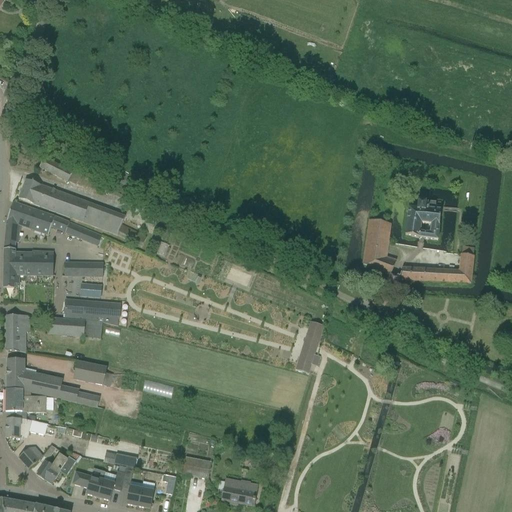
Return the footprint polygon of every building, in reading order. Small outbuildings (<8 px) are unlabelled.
[(28,8),(21,11),(24,18),(31,16),(28,8)] [(39,169),(67,183),(72,173),(64,169),(64,170),(44,159),(39,169)] [(414,176),(415,166),(408,164),(406,174),(414,176)] [(117,236),(117,235),(142,247),(147,238),(121,226),(125,218),(47,189),(26,181),(19,200),(82,224),(117,236)] [(407,226),(405,237),(418,239),(427,240),(438,242),(440,211),(436,210),(437,203),(418,201),(417,210),(409,209),(406,226),(407,226)] [(30,230),(37,211),(14,204),(7,222),(5,244),(15,246),(16,244),(18,244),(21,227),(30,230)] [(56,218),(46,215),(37,211),(30,230),(40,234),(49,237),(52,229),(56,218)] [(56,218),(52,229),(82,242),(87,230),(68,222),(56,218)] [(390,276),(394,267),(396,262),(386,259),(389,239),(391,224),(369,221),(363,265),(390,276)] [(82,242),(97,248),(98,247),(102,237),(87,230),(82,242)] [(398,281),(471,285),(474,258),(473,258),(474,249),(462,248),(462,252),(461,255),(460,272),(403,269),(399,279),(398,281)] [(15,269),(15,277),(25,277),(25,267),(25,256),(15,256),(15,253),(15,250),(4,250),(4,260),(11,260),(10,269),(15,269)] [(31,267),(25,267),(25,277),(38,277),(38,267),(43,268),(44,254),(32,254),(31,267)] [(38,277),(53,278),(53,256),(53,254),(44,254),(43,268),(38,267),(38,277)] [(15,290),(15,277),(15,269),(10,269),(11,260),(4,260),(3,290),(15,290)] [(103,278),(103,265),(90,265),(90,278),(103,278)] [(389,286),(391,287),(393,288),(395,288),(397,285),(398,281),(399,279),(395,278),(390,276),(389,279),(386,285),(389,286)] [(64,318),(64,321),(85,322),(102,324),(118,328),(118,318),(109,317),(93,316),(94,304),(83,303),(74,302),(65,302),(64,318)] [(30,317),(25,317),(6,317),(6,352),(7,352),(7,354),(8,354),(8,352),(26,354),(26,334),(30,334),(30,317)] [(84,339),(85,323),(85,322),(64,321),(49,319),(47,336),(84,339)] [(304,344),(301,352),(296,371),(309,374),(309,373),(312,366),(313,361),(314,356),(317,348),(323,328),(311,324),(304,344)] [(24,374),(24,361),(8,361),(8,360),(7,360),(7,361),(6,361),(6,389),(6,391),(31,395),(31,392),(77,402),(76,405),(97,409),(100,398),(79,393),(79,391),(61,388),(63,382),(24,374)] [(108,369),(78,362),(73,381),(103,388),(110,389),(113,376),(107,375),(108,369)] [(142,391),(171,399),(174,388),(145,380),(142,391)] [(31,395),(6,391),(6,393),(6,414),(6,417),(27,418),(27,414),(46,415),(47,409),(46,402),(46,400),(31,400),(31,395)] [(26,421),(27,418),(6,417),(6,420),(5,439),(23,440),(23,438),(28,438),(29,433),(45,436),(47,426),(26,421)] [(73,431),(72,438),(81,440),(82,433),(73,431)] [(51,447),(44,457),(49,461),(56,450),(51,447)] [(29,450),(18,459),(29,471),(39,461),(29,450)] [(45,482),(52,486),(60,473),(67,477),(76,464),(69,459),(67,461),(59,456),(51,467),(45,463),(37,476),(45,482)] [(105,456),(105,462),(124,463),(124,464),(138,464),(138,456),(105,456)] [(183,475),(207,480),(211,463),(186,459),(183,475)] [(124,475),(124,479),(131,480),(133,470),(126,469),(124,475)] [(91,478),(76,474),(72,486),(87,490),(86,496),(98,499),(103,481),(91,478)] [(176,479),(163,476),(162,483),(167,484),(165,496),(172,497),(176,479)] [(114,484),(103,481),(98,499),(110,503),(113,491),(121,493),(124,479),(116,477),(114,484)] [(222,502),(253,508),(257,486),(250,485),(251,483),(241,481),(240,483),(226,480),(222,502)] [(143,483),(142,490),(138,508),(150,511),(154,492),(153,492),(154,485),(143,483)] [(142,490),(130,487),(126,506),(138,508),(142,490)] [(1,500),(2,511),(20,511),(21,510),(16,510),(17,504),(13,503),(2,500),(1,500)]
